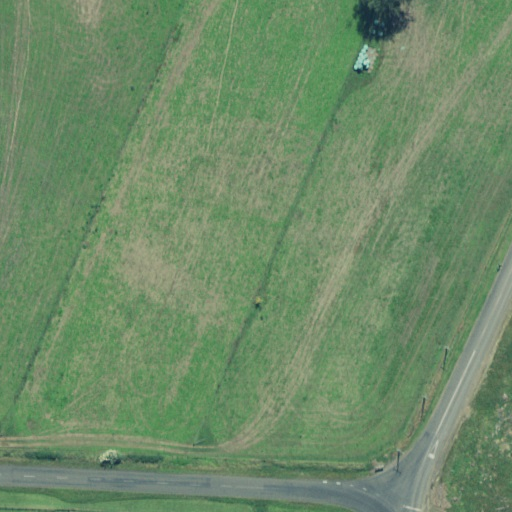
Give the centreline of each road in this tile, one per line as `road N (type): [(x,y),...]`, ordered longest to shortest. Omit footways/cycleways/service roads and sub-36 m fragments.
road 1 (unclassified): [(379,511),(338,494),(0,479)]
road 2 (unclassified): [(394,511),(405,503),(511,262)]
